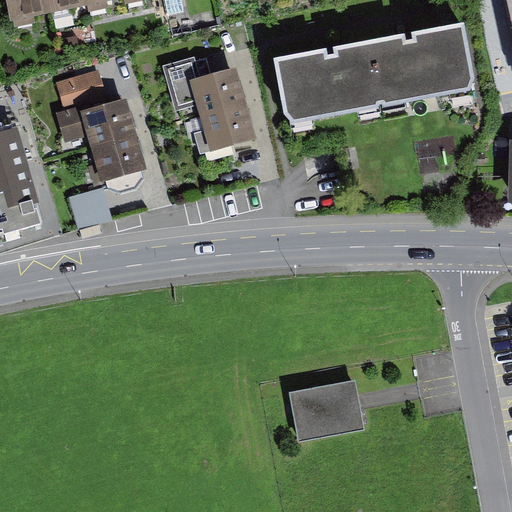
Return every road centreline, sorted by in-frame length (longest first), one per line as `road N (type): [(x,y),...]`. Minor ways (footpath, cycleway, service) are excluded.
road 1 (secondary): [(460,246),(171,258),(0,289)]
road 2 (residential): [(460,246),(465,347),(497,511)]
